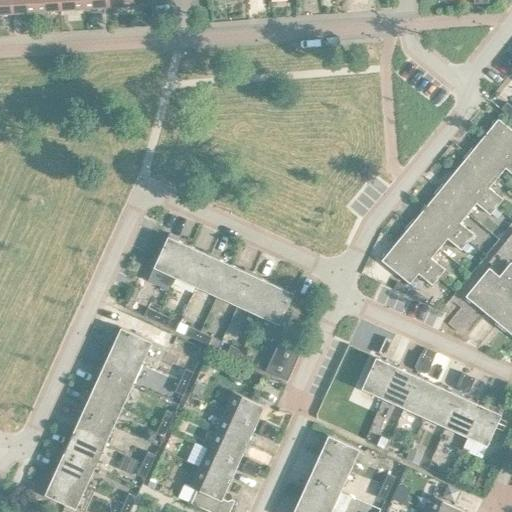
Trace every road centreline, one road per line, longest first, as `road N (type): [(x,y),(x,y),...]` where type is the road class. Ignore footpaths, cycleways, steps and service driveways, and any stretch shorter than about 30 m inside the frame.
road 1 (residential): [(343,277),(146,189),(24,444),(6,449)]
road 2 (residential): [(343,277),(469,102),(467,84)]
road 3 (residential): [(410,19),(181,35)]
road 4 (residential): [(261,511),(340,299)]
road 5 (residential): [(511,371),(340,299)]
road 6 (residential): [(181,35),(0,44)]
